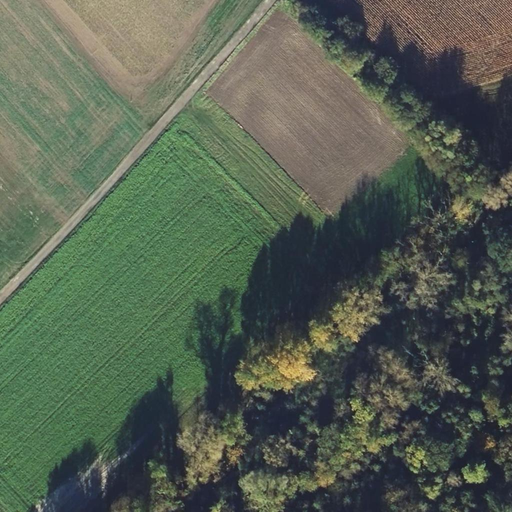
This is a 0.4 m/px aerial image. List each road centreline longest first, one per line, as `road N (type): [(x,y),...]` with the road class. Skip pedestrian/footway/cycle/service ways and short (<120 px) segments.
road 1 (track): [(0,300),(271,0)]
road 2 (track): [(401,511),(511,393)]
